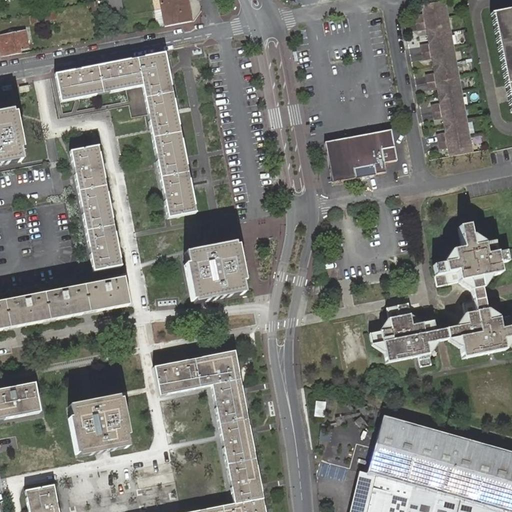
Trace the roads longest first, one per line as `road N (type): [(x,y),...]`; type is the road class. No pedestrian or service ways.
road 1 (residential): [(277,20),(387,0),(424,187),(312,208)]
road 2 (residential): [(255,24),(0,72)]
road 3 (tertiary): [(293,425),(290,323),(312,208)]
road 4 (tertiary): [(291,210),(273,344),(293,425)]
road 5 (tertiary): [(312,208),(277,20)]
road 6 (tertiary): [(255,24),(291,210)]
